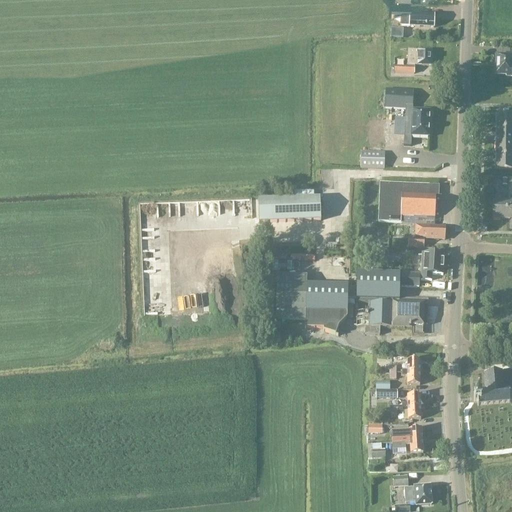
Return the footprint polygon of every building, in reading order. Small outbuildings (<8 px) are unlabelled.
[(390,12),(411,13),(411,5),(407,4),(392,4),(391,4),(390,12)] [(434,16),(409,15),(401,14),(401,27),(409,27),(433,28),(434,16)] [(404,30),(391,30),(391,39),(403,40),(404,30)] [(417,51),(407,51),(406,68),(394,67),(393,73),(413,74),(414,66),(431,67),(432,51),(417,51)] [(511,57),(496,56),(495,76),(506,76),(506,77),(511,77),(511,57)] [(412,91),(384,90),(384,109),(405,110),(403,147),(410,147),(410,137),(428,138),(429,112),(411,111),(412,91)] [(511,115),(496,115),(496,129),(511,129),(511,115)] [(511,129),(496,129),(495,143),(511,142),(511,129)] [(511,142),(495,143),(495,156),(511,156),(511,142)] [(383,154),(361,154),(361,170),(383,171),(383,154)] [(511,156),(495,156),(495,170),(511,170),(511,156)] [(438,187),(401,185),(380,184),(378,224),(400,225),(428,226),(428,217),(434,218),(435,198),(438,198),(438,187)] [(320,221),(319,204),(319,199),(257,202),(258,224),(320,221)] [(506,219),(506,201),(492,201),(492,219),(506,219)] [(444,240),(445,229),(422,228),(423,227),(416,227),(416,239),(444,240)] [(408,249),(424,250),(424,241),(408,240),(408,249)] [(388,265),(387,252),(377,252),(378,268),(386,267),(386,265),(388,265)] [(442,276),(443,256),(421,255),(420,281),(431,281),(431,275),(442,276)] [(492,290),(492,270),(481,269),(480,289),(492,290)] [(351,289),(350,300),(354,300),(354,302),(391,305),(392,302),(398,302),(398,300),(399,276),(356,274),(356,289),(351,289)] [(418,275),(400,275),(400,288),(418,288),(418,275)] [(307,277),(276,276),(275,322),(305,323),(304,330),(323,331),(323,333),(335,337),(338,328),(347,319),(347,287),(306,286),(307,277)] [(392,302),(391,305),(354,302),(353,326),(356,326),(356,328),(364,328),(364,336),(379,336),(379,328),(411,329),(411,327),(423,327),(424,301),(398,300),(398,302),(392,302)] [(426,310),(427,322),(437,322),(437,309),(426,310)] [(401,374),(419,374),(419,362),(406,362),(406,371),(401,371),(401,374)] [(419,374),(401,374),(401,377),(406,377),(406,386),(419,386),(419,374)] [(501,374),(483,375),(485,391),(477,392),(476,392),(476,396),(473,396),(474,403),(476,402),(477,406),(478,406),(509,403),(511,400),(511,392),(508,389),(503,390),(501,374)] [(389,384),(375,384),(375,392),(389,392),(389,384)] [(396,392),(389,392),(375,392),(375,400),(397,399),(396,392)] [(402,409),(419,408),(419,396),(406,397),(407,403),(402,403),(402,409)] [(420,420),(419,408),(402,409),(402,412),(407,412),(407,421),(420,420)] [(367,426),(367,435),(382,435),(382,426),(367,426)] [(421,430),(391,432),(392,444),(421,442),(421,430)] [(422,454),(421,442),(392,444),(392,450),(405,450),(405,446),(409,446),(410,455),(422,454)] [(380,445),(370,445),(371,459),(372,460),(385,459),(384,450),(381,450),(380,445)] [(393,478),(394,489),(408,488),(407,477),(393,478)] [(431,506),(429,486),(413,488),(413,489),(403,490),(405,505),(415,504),(415,507),(431,506)]
